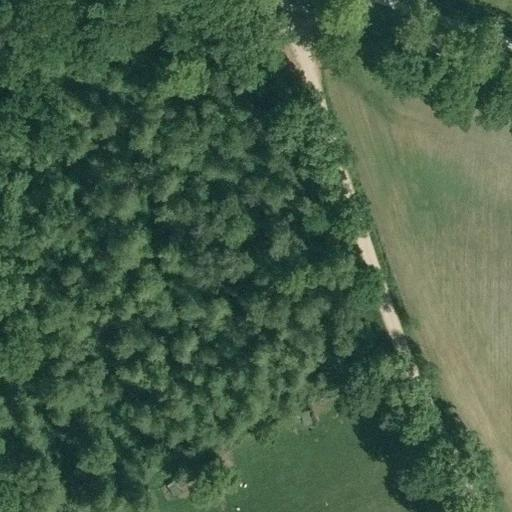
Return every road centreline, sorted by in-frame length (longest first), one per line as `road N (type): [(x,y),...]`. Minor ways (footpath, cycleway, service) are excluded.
road 1 (track): [(470,511),(391,334),(342,186),(297,19),(301,1)]
road 2 (tertiary): [(297,0),(511,72)]
